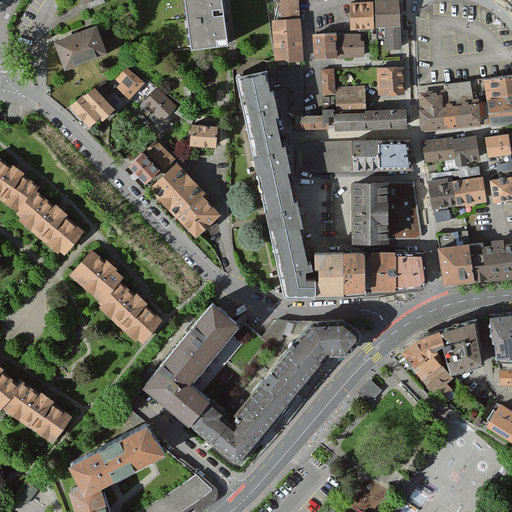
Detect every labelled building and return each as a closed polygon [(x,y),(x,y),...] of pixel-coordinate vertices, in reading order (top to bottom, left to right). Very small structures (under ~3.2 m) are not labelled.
[(219,0),(178,0),(185,41),(224,36),(219,0)] [(271,15),(271,58),(301,59),(301,16),(298,16),(297,0),(281,0),(275,0),(275,15),(271,15)] [(372,0),(349,0),(351,28),(374,27),(374,23),(372,0)] [(372,0),(374,23),(399,22),(397,0),(372,0)] [(399,22),(374,23),(374,27),(374,36),(385,36),(385,46),(400,46),(399,22)] [(95,23),(53,37),(63,67),(106,53),(95,23)] [(336,31),(314,31),(314,55),(336,55),(336,44),(336,31)] [(342,44),(336,44),(336,55),(336,57),(361,56),(361,33),(342,33),(342,44)] [(402,63),(377,64),(378,89),(403,88),(402,63)] [(145,79),(126,64),(115,76),(120,80),(116,84),(130,96),(145,79)] [(268,84),(267,79),(265,65),(238,70),(241,87),(249,130),(275,125),(272,108),(277,107),(272,83),(268,84)] [(333,67),(320,67),(320,95),(333,95),(333,67)] [(511,70),(484,74),(487,93),(511,90),(511,70)] [(443,88),(420,90),(423,128),(484,123),(482,100),(472,101),(470,79),(443,82),(443,88)] [(111,104),(91,85),(70,106),(89,126),(111,104)] [(174,104),(158,88),(142,104),(159,120),(174,104)] [(511,90),(487,93),(490,122),(511,118),(511,90)] [(404,95),(367,96),(367,108),(334,108),(334,128),(404,128),(404,95)] [(334,128),(334,108),(334,105),(320,105),(320,113),(295,113),(295,129),(334,128)] [(188,142),(212,144),(214,121),(190,119),(188,142)] [(275,125),(249,130),(252,150),(250,151),(253,169),(258,168),(261,187),(289,183),(285,165),(289,164),(284,140),(278,141),(275,125)] [(511,154),(509,130),(485,132),(487,156),(511,154)] [(476,134),(453,135),(455,159),(478,157),(476,134)] [(405,135),(375,136),(376,165),(406,164),(405,135)] [(455,159),(453,135),(423,138),(425,161),(455,159)] [(173,154),(155,136),(129,162),(147,180),(173,154)] [(349,136),(349,141),(349,165),(376,165),(375,136),(349,136)] [(300,142),(301,154),(301,172),(349,171),(349,165),(349,141),(314,142),(300,142)] [(35,187),(0,158),(0,198),(15,211),(35,187)] [(201,184),(175,159),(147,188),(195,234),(217,210),(196,189),(201,184)] [(511,198),(511,172),(489,175),(493,201),(511,198)] [(387,174),(349,175),(349,192),(349,197),(349,207),(387,206),(387,182),(387,174)] [(482,174),(452,177),(456,211),(473,210),(472,201),(485,200),(482,174)] [(456,211),(452,177),(430,180),(434,220),(456,218),(456,211)] [(417,181),(387,182),(387,206),(387,211),(417,211),(417,181)] [(289,183),(261,187),(265,208),(262,209),(266,228),(271,227),(274,244),(300,239),(297,222),(300,221),(296,195),(291,196),(289,183)] [(83,227),(35,187),(15,211),(63,251),(83,227)] [(387,206),(349,207),(350,236),(377,235),(388,235),(387,211),(387,206)] [(387,211),(388,235),(417,235),(417,211),(387,211)] [(491,242),(469,244),(472,277),(511,273),(511,239),(503,240),(502,235),(491,236),(491,242)] [(468,238),(438,240),(441,279),(472,277),(469,244),(468,238)] [(274,244),(280,275),(283,294),(315,288),(315,277),(302,278),(300,267),(309,265),(308,259),(304,259),(300,239),(274,244)] [(363,244),(339,245),(340,289),(365,288),(363,244)] [(315,288),(315,290),(340,289),(339,245),(314,246),(315,265),(319,265),(319,276),(315,277),(315,288)] [(392,246),(369,247),(370,286),(393,285),(393,282),(392,250),(392,246)] [(124,275),(89,247),(68,274),(102,301),(119,280),(124,275)] [(420,249),(392,250),(393,282),(421,282),(420,249)] [(160,313),(119,280),(102,301),(99,305),(140,338),(160,313)] [(208,300),(168,349),(192,369),(185,377),(207,394),(257,334),(240,321),(229,334),(223,330),(231,320),(227,316),(234,308),(220,297),(214,305),(208,300)] [(511,310),(491,313),(494,366),(499,367),(511,366),(511,310)] [(472,312),(439,322),(442,333),(451,361),(484,351),(472,312)] [(257,334),(207,394),(206,395),(219,406),(222,408),(248,376),(282,336),(279,334),(285,326),(272,316),(257,334)] [(342,354),(350,344),(360,333),(342,316),(312,318),(302,329),(295,338),(330,367),(342,354)] [(290,319),(285,326),(279,334),(282,336),(248,376),(257,384),(271,367),(277,359),(295,338),(302,329),(290,319)] [(432,338),(435,335),(442,333),(439,322),(408,335),(390,351),(402,364),(409,358),(420,369),(435,355),(426,345),(432,340),(433,339),(432,338)] [(330,367),(295,338),(277,359),(271,367),(295,387),(306,396),(330,367)] [(187,418),(206,395),(207,394),(185,377),(192,369),(168,349),(142,381),(187,418)] [(435,355),(420,369),(416,373),(427,385),(432,381),(440,390),(450,381),(444,374),(449,370),(435,355)] [(0,364),(0,399),(17,377),(0,364)] [(511,366),(499,367),(499,382),(511,382),(511,366)] [(271,416),(295,387),(271,367),(257,384),(247,396),(271,416)] [(17,377),(0,399),(0,403),(49,440),(70,411),(19,374),(17,377)] [(257,384),(248,376),(222,408),(219,406),(215,410),(223,416),(231,422),(236,415),(233,413),(247,396),(257,384)] [(383,389),(373,380),(360,394),(369,403),(383,389)] [(145,420),(111,389),(102,402),(120,414),(124,411),(132,427),(145,420)] [(208,435),(223,416),(215,410),(219,406),(206,395),(187,418),(208,435)] [(271,416),(247,396),(233,413),(236,415),(231,422),(252,440),(271,416)] [(511,406),(500,400),(487,417),(511,435),(511,406)] [(231,422),(223,416),(208,435),(237,459),(252,440),(231,422)] [(145,420),(132,427),(103,442),(121,475),(149,461),(162,454),(159,448),(145,420)] [(121,475),(103,442),(65,461),(79,487),(83,495),(98,487),(110,480),(121,475)] [(110,480),(98,487),(106,511),(181,511),(186,509),(211,492),(212,489),(211,487),(163,448),(159,448),(162,454),(149,461),(121,475),(110,480)] [(83,495),(79,487),(70,489),(76,511),(106,511),(98,487),(83,495)]
